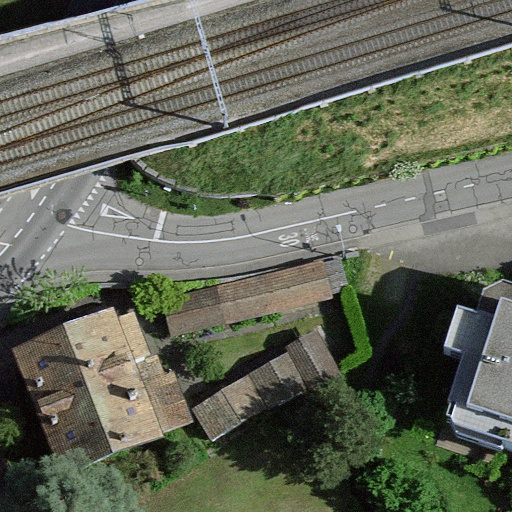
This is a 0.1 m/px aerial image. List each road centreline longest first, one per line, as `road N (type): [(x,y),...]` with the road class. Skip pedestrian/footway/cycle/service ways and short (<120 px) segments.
road 1 (residential): [(511,176),(234,238),(154,239),(18,213)]
road 2 (tertiary): [(136,0),(94,92),(18,213)]
